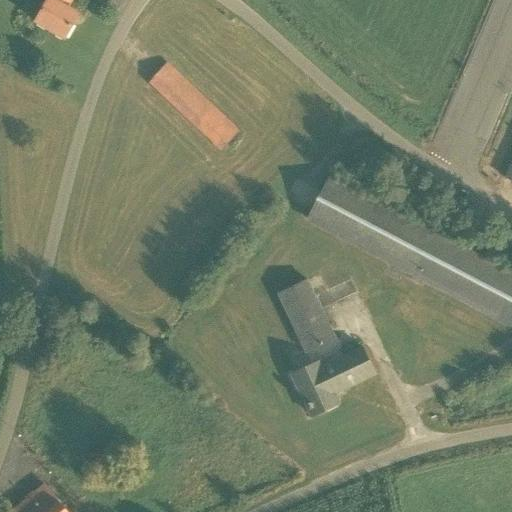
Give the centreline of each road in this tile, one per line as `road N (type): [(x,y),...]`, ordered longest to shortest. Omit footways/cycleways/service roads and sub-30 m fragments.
road 1 (unclassified): [(0,412),(111,59),(141,0)]
road 2 (unclassified): [(511,212),(423,163),(311,79),(226,0)]
road 3 (unclassified): [(254,511),(435,439),(511,425)]
